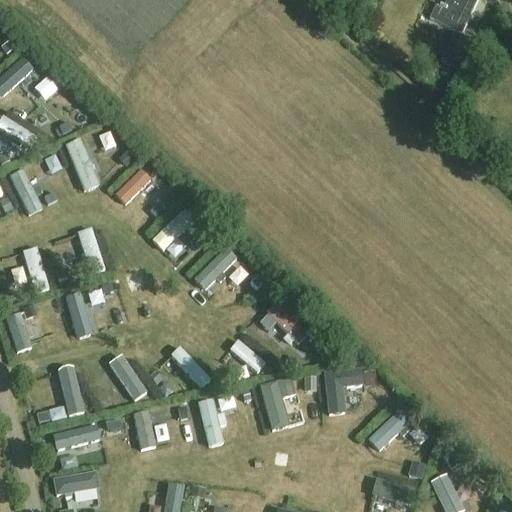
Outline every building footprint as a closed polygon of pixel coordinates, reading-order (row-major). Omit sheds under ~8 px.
[(430,22),(437,25),(462,37),(479,0),(449,0),(443,12),(436,9),(430,22)] [(454,40),(447,55),(452,57),(462,61),(469,47),(463,44),(454,40)] [(13,95),(45,82),(39,68),(7,81),(13,95)] [(5,116),(0,124),(0,128),(34,148),(40,137),(5,116)] [(72,150),(88,188),(102,182),(86,144),(72,150)] [(50,176),(66,168),(59,153),(43,160),(50,176)] [(32,217),(47,210),(27,169),(12,177),(32,217)] [(156,240),(182,210),(175,204),(149,234),(156,240)] [(166,253),(197,221),(186,210),(154,242),(166,253)] [(79,233),(93,276),(108,271),(94,228),(79,233)] [(226,250),(198,278),(208,288),(237,260),(226,250)] [(262,322),(271,331),(279,323),(301,346),(311,336),(281,304),(262,322)] [(41,321),(28,326),(24,313),(8,318),(19,350),(47,340),(41,321)] [(240,341),(231,352),(262,374),(270,363),(240,341)] [(184,378),(190,373),(203,389),(213,382),(185,347),(169,359),(184,378)] [(116,389),(127,381),(139,397),(149,390),(129,362),(108,377),(116,389)] [(367,371),(327,373),(329,415),(348,415),(347,389),(367,388),(367,371)] [(291,379),(261,387),(274,431),(292,426),(285,401),(297,398),(291,379)] [(208,447),(225,445),(218,399),(201,402),(208,447)] [(384,427),(398,413),(392,407),(378,421),(384,427)] [(142,450),(158,448),(154,412),(138,414),(142,450)] [(382,453),(412,424),(401,412),(371,441),(382,453)] [(55,435),(57,450),(104,444),(102,428),(55,435)] [(56,479),(58,497),(102,491),(99,473),(56,479)] [(433,483),(447,511),(467,511),(449,475),(433,483)] [(409,502),(412,485),(378,480),(375,498),(409,502)]
